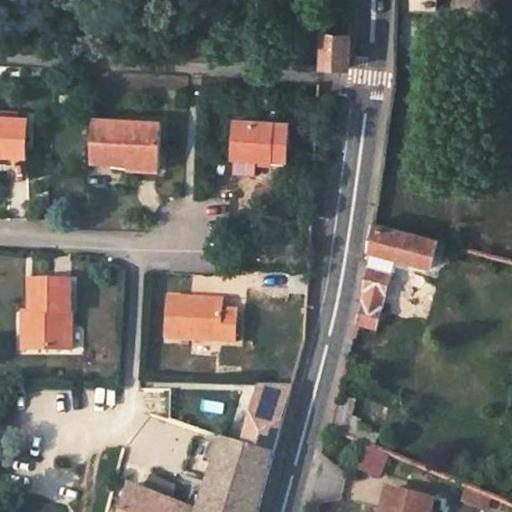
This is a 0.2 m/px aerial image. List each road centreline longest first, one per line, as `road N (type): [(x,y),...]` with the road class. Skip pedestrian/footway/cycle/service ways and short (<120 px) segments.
road 1 (secondary): [(282,511),(341,264),(372,77),(374,0)]
road 2 (residential): [(186,243),(0,235)]
